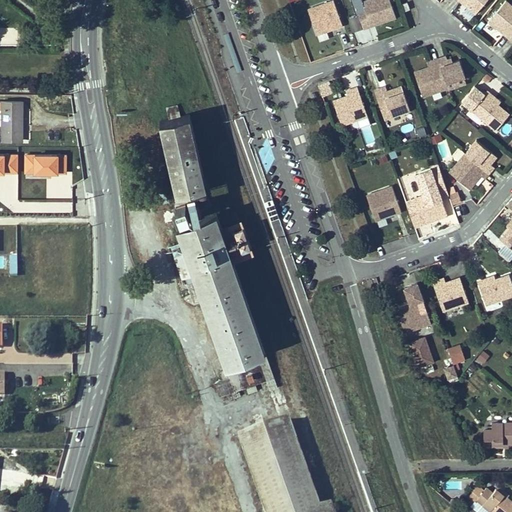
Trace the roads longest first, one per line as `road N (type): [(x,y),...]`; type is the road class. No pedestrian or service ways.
road 1 (primary): [(109,219),(107,323),(63,511)]
road 2 (primary): [(81,0),(79,85),(109,219)]
road 3 (primary): [(109,219),(92,52),(95,0)]
road 4 (residential): [(278,82),(346,277)]
road 5 (residential): [(346,277),(403,466)]
road 6 (residential): [(346,277),(470,228),(511,179)]
road 7 (residential): [(445,23),(278,82)]
